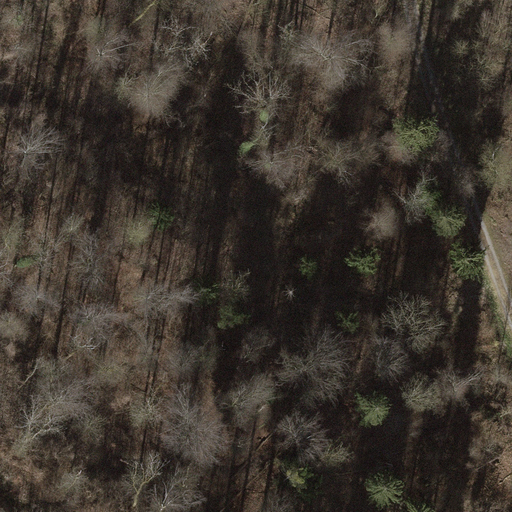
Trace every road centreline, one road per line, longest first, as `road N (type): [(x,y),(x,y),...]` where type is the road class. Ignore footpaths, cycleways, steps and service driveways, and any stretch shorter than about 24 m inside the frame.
road 1 (track): [(230,0),(240,124),(265,199),(273,271),(288,320),(348,420),(357,511)]
road 2 (track): [(511,306),(408,0)]
